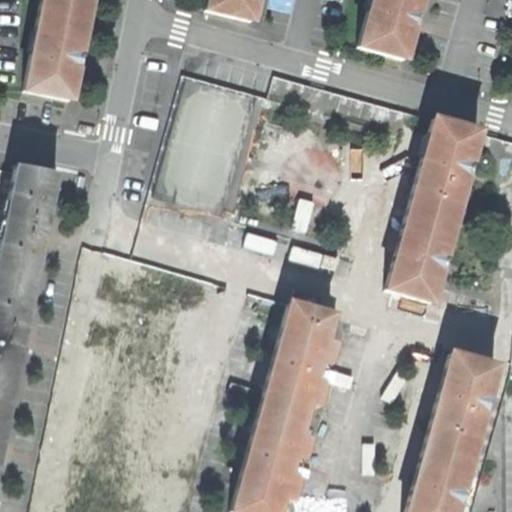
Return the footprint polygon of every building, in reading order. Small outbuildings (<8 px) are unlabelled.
[(41,0),(41,3),(87,13),(89,0),(41,0)] [(207,0),(205,9),(252,21),(256,0),(207,0)] [(371,0),(358,47),(405,60),(413,30),(420,32),(423,22),(425,14),(417,12),(420,0),(371,0)] [(23,89),(69,100),(75,71),(82,73),(84,66),(86,59),(78,57),(87,13),(41,3),(23,89)] [(434,118),(410,204),(454,217),(465,178),(472,180),(475,170),(477,163),(470,160),(478,130),(434,118)] [(0,448),(2,440),(0,439),(0,438),(20,345),(22,345),(24,338),(25,333),(22,332),(42,237),(45,237),(46,231),(47,225),(45,223),(56,175),(14,166),(13,169),(0,231),(0,448)] [(0,172),(0,200),(4,201),(10,174),(0,172)] [(386,289),(431,302),(439,269),(447,271),(449,264),(451,256),(444,254),(454,217),(410,204),(386,289)] [(133,290),(103,395),(145,407),(157,365),(159,365),(161,359),(163,352),(160,350),(174,302),(133,290)] [(290,304),(260,408),(302,420),(313,380),(316,378),(317,372),(318,367),(317,365),(331,316),(290,304)] [(451,355),(426,439),(471,453),(482,413),(488,415),(491,407),(493,399),(487,397),(494,368),(451,355)] [(103,395),(75,498),(116,510),(131,460),(133,459),(134,455),(136,449),(134,447),(145,407),(103,395)] [(260,408),(231,511),(276,511),(286,474),(288,474),(291,466),(292,462),(291,460),(302,420),(260,408)] [(426,439),(405,511),(453,511),(456,505),(463,506),(467,495),(469,488),(462,485),(471,453),(426,439)]
